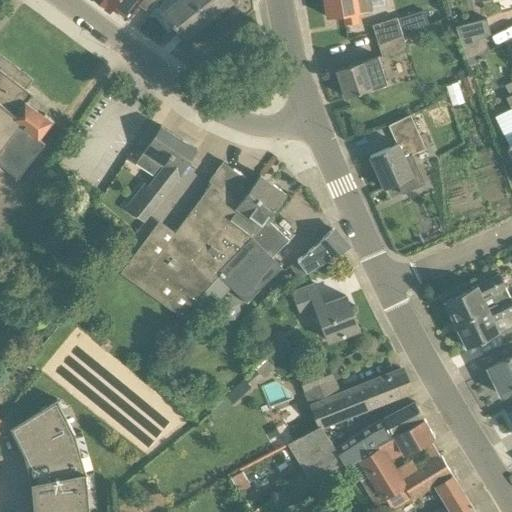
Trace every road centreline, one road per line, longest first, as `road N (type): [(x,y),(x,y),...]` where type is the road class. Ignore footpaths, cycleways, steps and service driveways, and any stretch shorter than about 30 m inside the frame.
road 1 (residential): [(309,115),(257,128),(233,121),(60,0)]
road 2 (residential): [(511,504),(388,283)]
road 3 (residential): [(388,283),(309,115)]
road 4 (residential): [(388,283),(511,227)]
